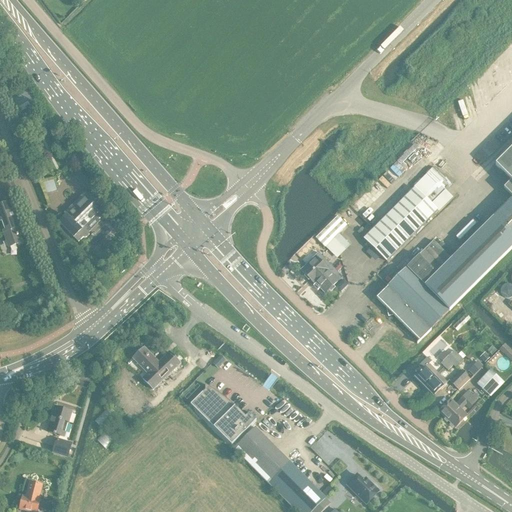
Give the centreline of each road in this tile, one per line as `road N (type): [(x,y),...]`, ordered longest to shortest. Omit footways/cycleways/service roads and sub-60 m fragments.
road 1 (unclassified): [(482,511),(356,428),(159,274)]
road 2 (residential): [(247,186),(266,211),(261,250),(268,274),(434,436)]
road 3 (primary): [(188,248),(355,409),(426,449)]
road 4 (primary): [(426,449),(277,311),(208,230)]
road 5 (unclassified): [(247,186),(224,166),(141,130),(28,0)]
road 6 (primary): [(0,12),(177,235)]
road 7 (primary): [(195,215),(11,0)]
road 8 (unclassified): [(247,186),(433,0)]
road 9 (unclassified): [(86,326),(0,119)]
road 10 (unknown): [(344,88),(468,123),(511,93)]
